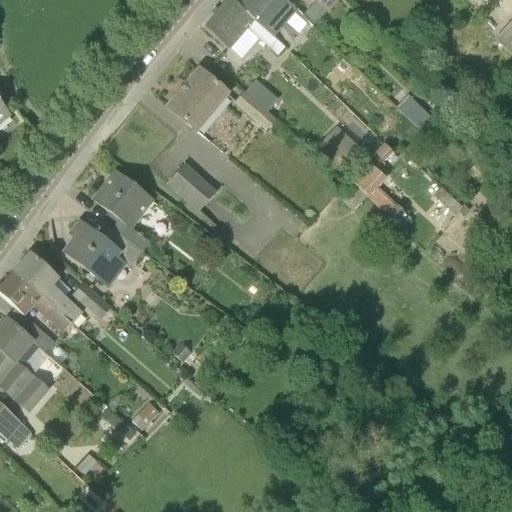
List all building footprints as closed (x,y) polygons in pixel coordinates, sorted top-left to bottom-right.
[(288,52),(274,40),(273,39),(230,0),(227,0),(203,29),(228,52),(247,30),(267,48),(268,47),(274,52),(269,57),(276,64),(288,52)] [(296,12),(287,3),(283,0),(230,0),(273,39),(296,12)] [(310,0),(326,15),(340,0),(283,0),(287,3),(290,0),(310,0)] [(511,21),(494,41),(511,57),(511,21)] [(196,134),(228,96),(198,71),(166,109),(196,134)] [(265,133),(275,121),(243,94),(233,105),(265,133)] [(419,133),(431,121),(409,100),(397,112),(419,133)] [(0,125),(10,117),(0,104),(0,125)] [(334,172),(356,148),(336,128),(313,152),(325,162),(334,172)] [(383,145),(374,156),(382,164),(392,154),(383,145)] [(355,189),(343,202),(353,214),(366,199),(396,225),(405,215),(397,207),(395,210),(376,191),(385,180),(369,166),(352,184),(353,185),(352,186),(355,189)] [(0,177),(3,180),(10,171),(5,167),(0,167),(0,177)] [(198,213),(215,195),(183,167),(167,185),(198,213)] [(142,254),(149,245),(129,229),(150,202),(115,175),(94,203),(118,221),(111,231),(142,254)] [(102,242),(78,224),(69,236),(73,240),(62,254),(99,282),(115,260),(129,271),(142,254),(111,231),(102,242)] [(72,326),(82,314),(52,287),(58,281),(29,255),(13,274),(70,325),(72,326)] [(70,325),(13,274),(0,289),(0,296),(16,311),(7,321),(39,349),(45,354),(54,344),(35,328),(43,319),(60,334),(70,325)] [(100,322),(110,310),(82,284),(72,297),(100,322)] [(0,389),(29,413),(47,390),(22,370),(39,349),(7,321),(0,329),(0,353),(0,354),(0,389)] [(131,441),(160,412),(150,402),(128,425),(110,408),(104,415),(131,441)] [(0,433),(9,440),(20,427),(0,408),(0,433)] [(297,510),(309,496),(304,491),(308,487),(296,476),(280,495),(297,510)]
